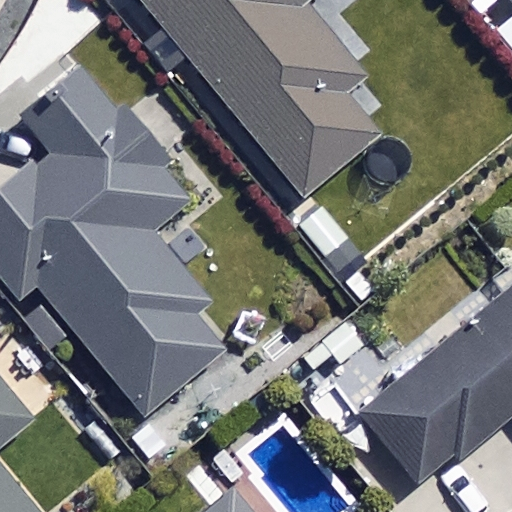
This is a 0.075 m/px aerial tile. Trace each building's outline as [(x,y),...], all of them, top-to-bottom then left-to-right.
[(313,0),(140,0),(298,194),(376,132),(343,92),(362,76),(306,6),(313,0)] [(193,197),(83,63),(18,116),(45,148),(0,184),(0,277),(15,296),(32,282),(141,415),(226,347),(185,298),(196,289),(150,233),(193,197)] [(511,283),(356,414),(415,485),(450,455),(454,460),(511,410),(511,283)] [(0,439),(26,418),(0,386),(0,511),(32,511),(0,472),(0,439)] [(248,511),(226,489),(200,511),(248,511)]
